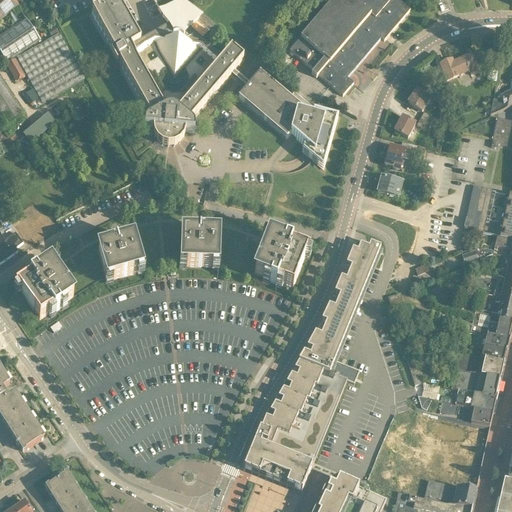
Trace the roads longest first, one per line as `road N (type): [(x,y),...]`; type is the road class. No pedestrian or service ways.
road 1 (tertiary): [(453,30),(419,46),(379,102),(328,270),(211,511)]
road 2 (unclassified): [(0,280),(58,239),(147,194)]
road 3 (unclassified): [(80,438),(0,318)]
road 4 (unclassified): [(187,511),(115,475),(80,438)]
